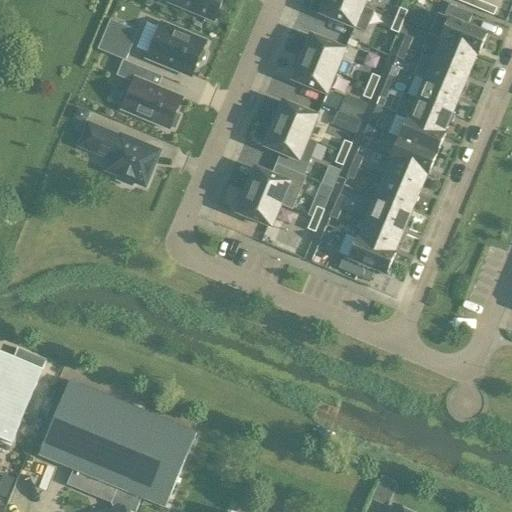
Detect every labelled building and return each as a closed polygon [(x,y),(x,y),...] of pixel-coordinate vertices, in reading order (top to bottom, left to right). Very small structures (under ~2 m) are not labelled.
[(169,0),(167,4),(214,23),(222,0),(169,0)] [(325,3),(320,14),(366,34),(376,12),(371,10),(364,7),(347,0),(322,0),(322,2),(325,3)] [(423,9),(425,0),(411,0),(410,5),(423,9)] [(474,0),(469,0),(467,6),(493,16),(496,9),(474,0)] [(449,20),(440,40),(443,41),(478,56),(487,34),(468,26),(472,15),(449,5),(444,17),(449,20)] [(396,19),(403,22),(407,11),(400,8),(396,19)] [(398,33),(403,22),(396,19),(391,30),(398,33)] [(125,61),(137,32),(111,21),(98,50),(123,60),(125,61)] [(146,58),(191,76),(196,64),(201,62),(204,55),(202,51),(204,45),(160,26),(146,58)] [(305,43),(299,57),(336,73),(346,49),(312,35),(308,44),(305,43)] [(405,36),(401,47),(408,50),(413,39),(405,36)] [(443,41),(434,61),(440,63),(470,76),(478,56),(443,41)] [(408,50),(401,47),(396,58),(404,61),(408,50)] [(297,70),(292,81),(327,95),(336,73),(299,57),(294,69),(297,70)] [(123,60),(116,76),(133,83),(122,110),(168,130),(170,127),(174,129),(179,117),(175,115),(182,99),(143,83),(149,71),(125,61),(123,60)] [(434,61),(426,81),(462,96),(470,76),(440,63),(434,61)] [(368,86),(375,89),(380,78),(373,75),(368,86)] [(389,76),(384,87),(391,90),(396,79),(389,76)] [(426,81),(418,101),(453,116),(462,96),(426,81)] [(370,100),(375,89),(368,86),(363,97),(370,100)] [(391,90),(384,87),(379,98),(387,101),(391,90)] [(331,126),(355,134),(366,102),(341,95),(331,126)] [(418,101),(409,121),(445,136),(453,116),(418,101)] [(277,110),(271,124),(282,129),(308,140),(318,116),(284,102),(280,111),(277,110)] [(372,116),(367,127),(375,130),(380,119),(372,116)] [(407,120),(399,140),(427,152),(437,156),(445,136),(409,121),(407,120)] [(270,137),(265,147),(282,154),(277,165),(303,176),(317,143),(308,140),(282,129),(271,124),(266,135),(270,137)] [(88,125),(82,142),(112,154),(113,155),(106,171),(115,175),(115,180),(130,187),(135,182),(145,187),(154,164),(143,159),(148,148),(120,136),(120,138),(88,125)] [(375,130),(367,127),(363,138),(370,141),(375,130)] [(399,140),(390,160),(393,161),(419,172),(428,176),(437,156),(427,152),(399,140)] [(340,153),(347,156),(352,144),(345,141),(340,153)] [(342,167),(347,156),(340,153),(335,164),(342,167)] [(355,156),(351,167),(358,170),(363,159),(355,156)] [(393,161),(384,181),(397,186),(420,196),(428,176),(419,172),(393,161)] [(249,176),(243,191),(254,195),(280,206),(292,211),(301,189),(306,177),(303,176),(277,165),(272,176),(256,169),(252,178),(249,176)] [(327,166),(320,183),(332,187),(339,170),(327,166)] [(358,170),(351,167),(346,178),(354,181),(358,170)] [(384,181),(376,201),(402,212),(412,216),(420,196),(397,186),(384,181)] [(242,203),(237,214),(271,228),(280,206),(254,195),(243,191),(238,202),(242,203)] [(339,196),(334,207),(342,210),(346,199),(339,196)] [(376,201),(368,221),(394,232),(403,235),(412,216),(402,212),(376,201)] [(317,207),(312,219),(319,222),(324,210),(317,207)] [(342,210),(334,207),(329,218),(337,221),(342,210)] [(319,222),(312,219),(308,230),(315,233),(319,222)] [(368,221),(360,241),(365,243),(395,255),(403,235),(394,232),(368,221)] [(344,257),(339,269),(362,279),(370,282),(374,271),(387,276),(395,255),(365,243),(360,241),(357,239),(349,259),(344,257)] [(0,440),(10,445),(41,371),(45,361),(18,349),(13,359),(0,353),(0,440)] [(113,511),(135,511),(141,499),(165,508),(196,434),(70,382),(38,457),(116,489),(110,504),(113,511)]
